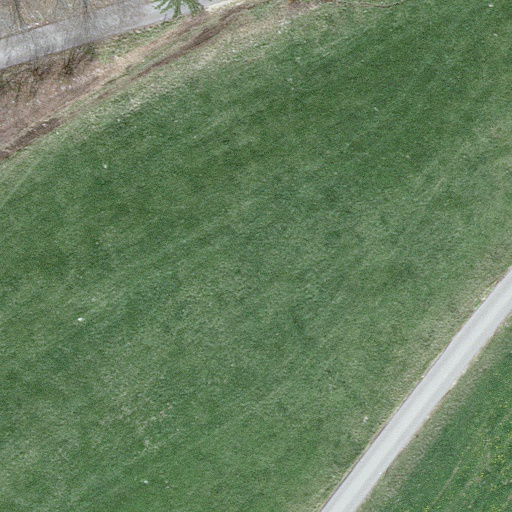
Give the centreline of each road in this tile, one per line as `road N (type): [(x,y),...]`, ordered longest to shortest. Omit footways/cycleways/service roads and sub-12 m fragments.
road 1 (track): [(243,0),(0,155)]
road 2 (unclassified): [(336,511),(511,289)]
road 3 (unclassified): [(175,0),(0,52)]
